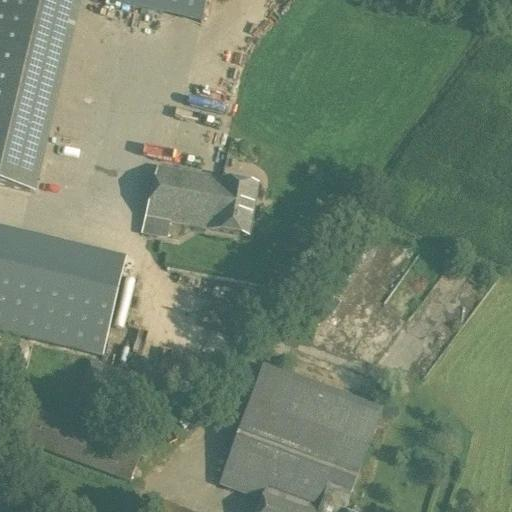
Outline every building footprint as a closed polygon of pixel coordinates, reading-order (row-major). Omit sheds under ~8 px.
[(0,0),(0,117),(46,129),(81,0),(0,0)] [(98,0),(202,26),(207,0),(98,0)] [(0,187),(30,195),(46,129),(0,117),(0,187)] [(249,239),(259,188),(222,181),(222,179),(158,168),(145,219),(141,236),(167,240),(169,225),(212,233),(249,239)] [(133,424),(147,380),(89,362),(76,407),(133,424)] [(346,511),(382,411),(263,367),(219,488),(261,504),(258,511),(181,511),(165,506),(162,511),(346,511)] [(130,484),(142,452),(33,409),(19,444),(130,484)]
